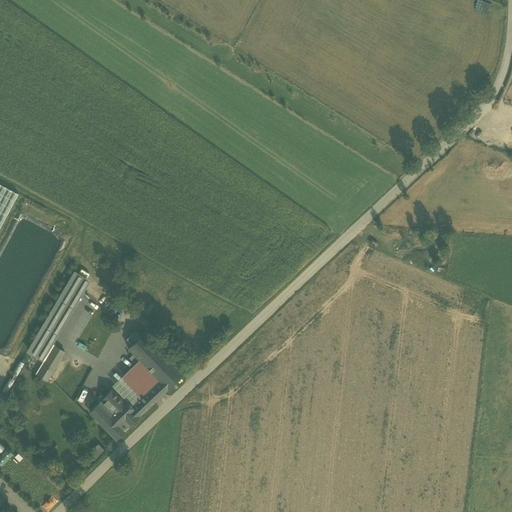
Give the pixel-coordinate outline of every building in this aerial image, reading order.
[(0,184),(0,228),(18,194),(0,184)] [(57,235),(27,219),(18,222),(0,256),(0,346),(3,346),(59,240),(57,235)] [(74,273),(28,350),(41,358),(86,280),(74,273)] [(132,345),(140,336),(135,331),(126,339),(132,345)] [(154,387),(162,395),(183,374),(144,333),(140,336),(132,345),(128,348),(133,354),(141,361),(160,382),(154,387)] [(37,374),(47,380),(64,352),(54,346),(37,374)] [(136,365),(141,361),(133,354),(129,358),(136,365)] [(124,381),(141,400),(149,392),(154,387),(160,382),(141,361),(136,365),(122,379),(124,381)] [(28,381),(34,369),(20,363),(15,374),(28,381)] [(122,379),(113,386),(132,407),(141,400),(124,381),(122,379)] [(132,407),(113,386),(100,401),(119,420),(121,419),(132,407)] [(149,392),(156,399),(162,395),(154,387),(149,392)] [(156,399),(149,392),(141,400),(132,407),(121,419),(128,426),(156,399)] [(119,420),(100,401),(90,412),(116,439),(124,431),(128,426),(121,419),(119,420)] [(101,444),(95,447),(99,454),(105,451),(101,444)] [(7,447),(0,454),(0,461),(4,465),(14,454),(7,447)]
